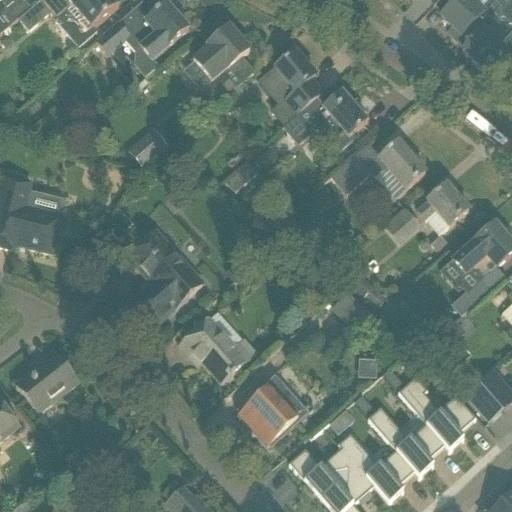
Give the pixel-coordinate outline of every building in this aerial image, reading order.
[(0,37),(27,14),(16,0),(0,13),(0,37)] [(43,0),(39,4),(54,22),(79,51),(96,36),(93,32),(118,10),(109,0),(43,0)] [(462,0),(454,8),(440,22),(451,32),(452,34),(448,37),(452,41),(456,37),(468,49),(492,24),(494,25),(511,6),(511,0),(496,0),(492,5),(483,14),(469,0),(468,0),(462,0)] [(486,0),(468,0),(469,0),(483,14),(492,5),(486,0)] [(468,49),(461,56),(489,82),(503,68),(510,60),(511,61),(511,6),(494,25),(492,24),(468,49)] [(94,47),(107,61),(126,45),(135,56),(140,52),(151,64),(165,52),(166,53),(188,34),(166,9),(146,26),(134,12),(94,47)] [(222,78),(241,61),(249,55),(247,53),(249,52),(243,45),(241,47),(228,31),(195,60),(204,71),(215,83),(202,95),(215,110),(231,97),(235,93),(222,78)] [(261,85),(258,87),(277,110),(279,107),(293,124),(315,104),(322,97),(311,84),(315,80),(294,56),(279,69),(261,85)] [(256,100),(244,86),(235,93),(231,97),(242,111),(256,100)] [(315,104),(293,124),(288,128),(303,144),(327,123),(335,133),(337,131),(348,143),(367,126),(341,96),(322,112),(315,104)] [(152,133),(128,152),(143,170),(168,152),(152,133)] [(405,194),(409,190),(424,177),(398,147),(379,163),(367,149),(331,181),(346,199),(371,177),(373,181),(385,171),(405,194)] [(235,197),(256,178),(246,166),(224,185),(235,197)] [(0,183),(0,250),(14,254),(15,250),(51,259),(56,239),(61,222),(64,208),(60,202),(29,194),(30,189),(1,181),(0,183)] [(448,232),(453,227),(468,214),(446,189),(431,202),(426,207),(416,215),(423,224),(434,215),(448,232)] [(108,223),(120,237),(132,227),(116,210),(108,223)] [(398,249),(419,231),(404,214),(383,232),(398,249)] [(482,283),(495,272),(501,267),(511,257),(511,249),(494,228),(473,246),(473,247),(452,265),(464,279),(468,276),(473,282),(477,278),(482,283)] [(158,328),(173,314),(202,288),(155,237),(127,262),(152,289),(136,304),(158,328)] [(349,245),(342,252),(349,260),(356,253),(350,247),(349,245)] [(262,266),(273,274),(281,264),(271,255),(262,266)] [(353,272),(340,286),(361,304),(362,303),(375,316),(385,305),(387,306),(393,299),(387,294),(382,299),(353,272)] [(474,290),(450,311),(460,322),(483,302),(474,290)] [(360,340),(374,324),(347,299),(332,314),(360,340)] [(392,303),(381,312),(391,324),(402,315),(392,303)] [(192,358),(220,390),(257,358),(243,343),(231,354),(200,319),(179,338),(185,344),(178,351),(188,363),(192,358)] [(37,418),(61,400),(77,387),(53,357),(37,369),(39,371),(15,390),(37,418)] [(356,382),(374,382),(374,364),(356,363),(356,382)] [(487,428),(511,406),(511,396),(492,373),(462,399),(487,428)] [(387,375),(382,379),(394,394),(401,388),(391,376),(389,377),(387,375)] [(274,380),(236,415),(270,452),(308,417),(274,380)] [(415,383),(398,398),(425,430),(443,451),(448,457),(463,444),(458,439),(475,424),(455,401),(438,416),(423,399),(426,397),(415,383)] [(361,401),(353,407),(363,419),(371,412),(361,401)] [(0,444),(17,431),(0,409),(0,444)] [(380,414),(367,424),(395,456),(413,477),(418,483),(432,471),(428,465),(443,451),(425,430),(407,446),(380,414)] [(336,423),(328,430),(336,440),(344,433),(336,423)] [(349,440),(337,451),(340,454),(357,473),(373,492),(388,509),(402,497),(397,491),(413,477),(395,456),(377,472),(349,440)] [(305,455),(288,469),(305,489),(303,491),(311,501),(313,498),(320,505),(357,473),(340,454),(320,472),(305,455)] [(357,473),(320,505),(325,511),(354,511),(352,510),(373,492),(357,473)] [(110,477),(109,482),(112,486),(117,487),(121,484),(122,479),(119,475),(114,474),(110,477)] [(205,511),(194,500),(191,503),(175,485),(161,498),(168,505),(166,508),(169,511),(205,511)] [(511,511),(511,495),(506,489),(486,508),(490,511),(511,511)]
